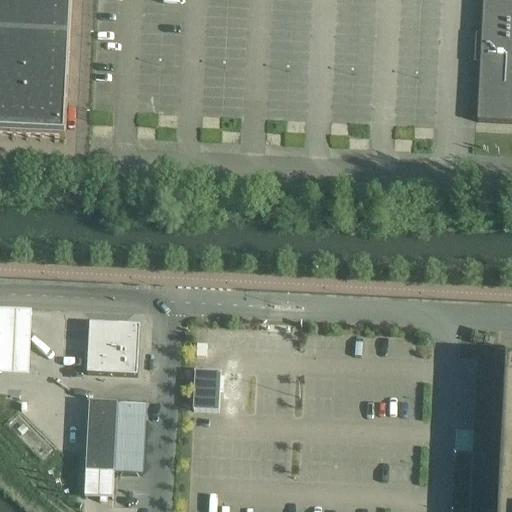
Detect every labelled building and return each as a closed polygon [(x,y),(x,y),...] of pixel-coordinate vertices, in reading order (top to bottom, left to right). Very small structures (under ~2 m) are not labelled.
[(0,0),(0,136),(65,140),(71,0),(0,0)] [(511,0),(483,0),(477,124),(511,126),(511,0)] [(32,315),(0,313),(0,380),(29,381),(29,366),(32,315)] [(88,355),(87,377),(117,378),(137,380),(140,334),(140,329),(120,328),(89,326),(89,344),(88,355)] [(511,511),(511,367),(508,367),(501,506),(502,506),(501,511),(511,511)] [(196,374),(193,413),(218,415),(220,375),(196,374)] [(117,407),(115,407),(103,406),(89,406),(85,475),(99,476),(113,477),(117,407)] [(121,409),(120,421),(144,422),(145,410),(137,410),(121,409)]
